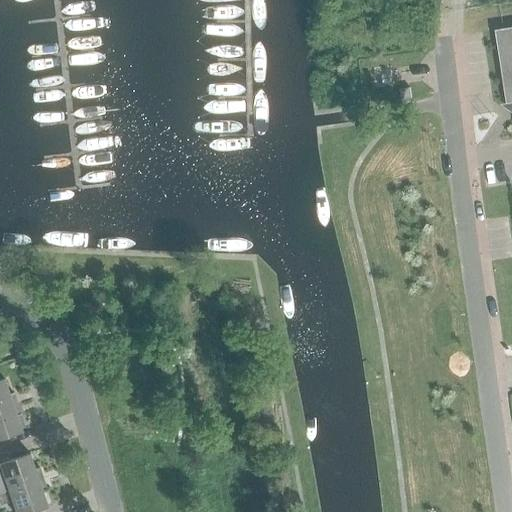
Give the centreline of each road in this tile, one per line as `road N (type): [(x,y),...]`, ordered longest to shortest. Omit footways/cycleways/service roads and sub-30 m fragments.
road 1 (unclassified): [(504,511),(442,36)]
road 2 (residential): [(110,511),(63,346),(35,314),(0,299)]
